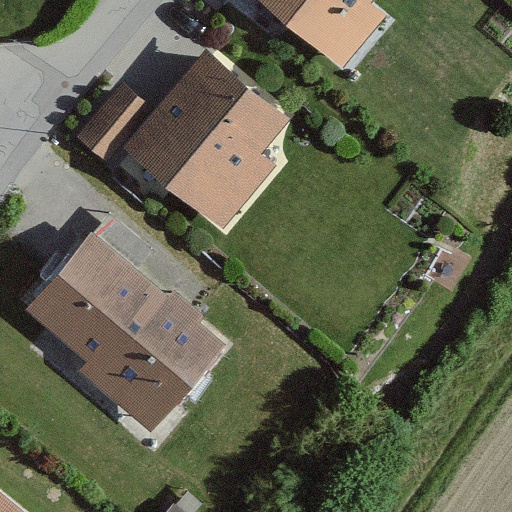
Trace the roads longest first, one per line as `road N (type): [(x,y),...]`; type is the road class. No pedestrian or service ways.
road 1 (track): [(391,511),(511,357)]
road 2 (residential): [(0,124),(48,66),(94,35),(124,0)]
